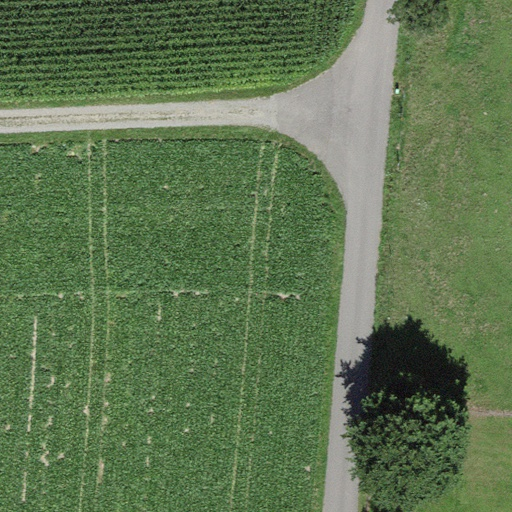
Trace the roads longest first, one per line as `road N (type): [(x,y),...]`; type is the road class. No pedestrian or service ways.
road 1 (track): [(411,0),(362,511)]
road 2 (track): [(0,141),(398,132)]
